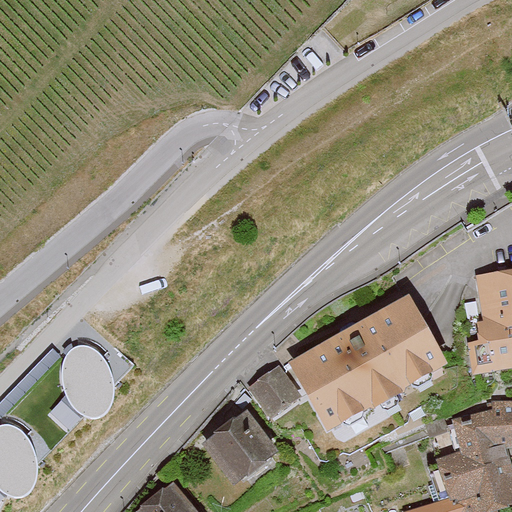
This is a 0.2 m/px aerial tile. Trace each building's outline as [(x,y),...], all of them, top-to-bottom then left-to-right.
[(474,371),(511,366),(511,276),(478,281),(485,335),(470,337),(474,371)] [(406,300),(288,366),(326,434),(444,368),(406,300)] [(93,349),(78,346),(67,354),(63,365),(63,385),(69,402),(80,414),(95,419),(109,410),(114,395),(112,378),(106,361),(93,349)] [(250,385),(271,419),(298,402),(276,368),(250,385)] [(504,511),(511,510),(511,472),(508,459),(511,457),(511,403),(473,413),(476,425),(459,429),(467,460),(439,467),(448,505),(419,511),(504,511)] [(203,446),(230,487),(276,458),(250,416),(203,446)] [(18,429),(3,425),(0,427),(0,488),(5,494),(20,499),(34,490),(39,475),(37,458),(31,441),(18,429)] [(191,511),(172,489),(144,511),(191,511)]
